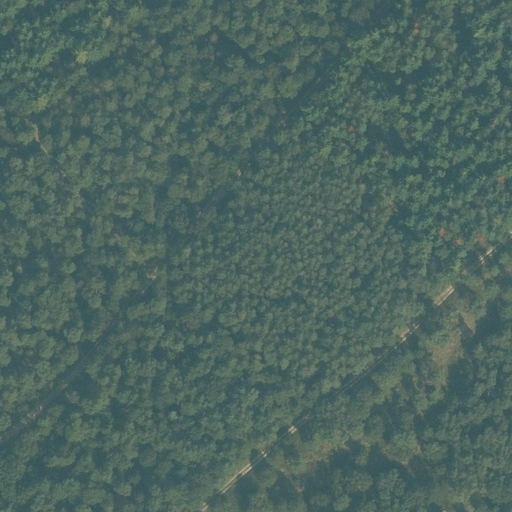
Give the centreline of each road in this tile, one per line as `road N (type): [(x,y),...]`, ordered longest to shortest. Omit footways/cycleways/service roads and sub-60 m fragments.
road 1 (track): [(396,0),(187,229),(105,342),(0,438)]
road 2 (track): [(139,0),(132,29),(37,120),(44,145),(118,238),(112,258),(88,313),(44,323),(33,371),(0,403)]
road 3 (track): [(511,238),(347,391),(199,511)]
